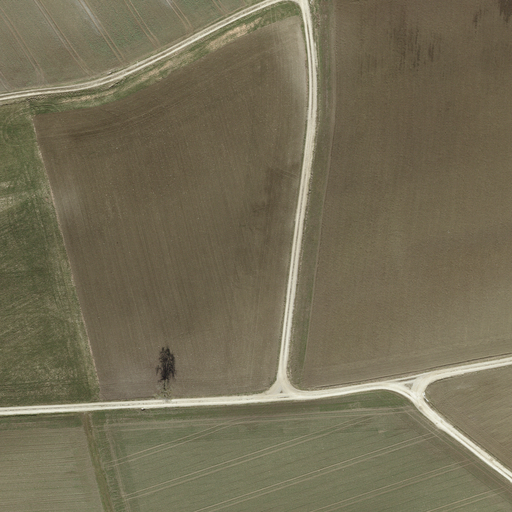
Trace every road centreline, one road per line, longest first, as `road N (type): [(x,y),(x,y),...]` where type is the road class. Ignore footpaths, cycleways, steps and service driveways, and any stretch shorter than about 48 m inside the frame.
road 1 (track): [(305,0),(313,109),(281,396),(511,359)]
road 2 (track): [(275,0),(116,76),(0,97)]
road 3 (track): [(281,396),(0,411)]
road 4 (track): [(511,477),(403,382)]
